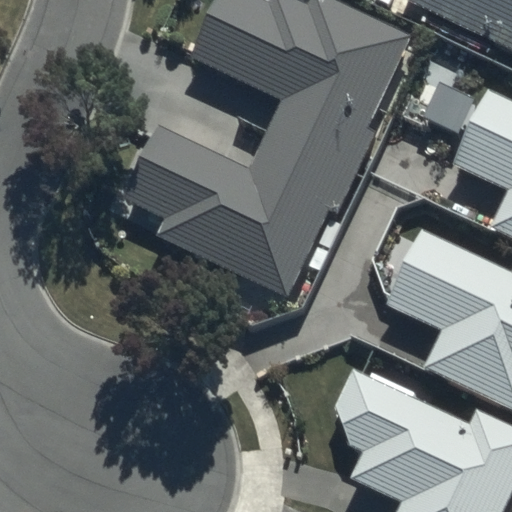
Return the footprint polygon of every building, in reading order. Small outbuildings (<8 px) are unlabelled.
[(412,39),(330,0),(315,0),(311,10),(290,0),(278,0),(275,8),(258,0),(226,0),(198,60),(286,102),(251,174),(163,132),(129,202),(172,222),(162,243),(290,303),(334,209),(342,213),(380,134),(369,129),(412,39)] [(511,0),(403,0),(511,52),(511,0)] [(511,103),(492,94),(457,167),(511,193),(511,196),(495,231),(511,239),(511,103)] [(511,276),(427,235),(392,308),(448,335),(431,372),(511,411),(511,276)] [(340,413),(353,451),(367,457),(355,482),(406,505),(403,511),(509,511),(511,507),(511,428),(479,415),(473,429),(415,402),(425,381),(385,363),(376,382),(358,374),(340,413)]
